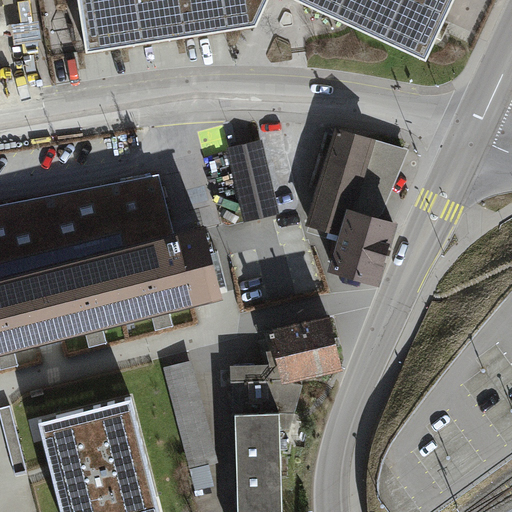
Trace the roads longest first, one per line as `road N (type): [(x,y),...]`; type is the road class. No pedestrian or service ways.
road 1 (residential): [(0,131),(266,96),(391,108),(469,136)]
road 2 (tertiary): [(388,318),(337,451),(332,511)]
road 3 (tertiary): [(469,136),(388,318)]
road 4 (residential): [(239,325),(328,305),(388,318)]
